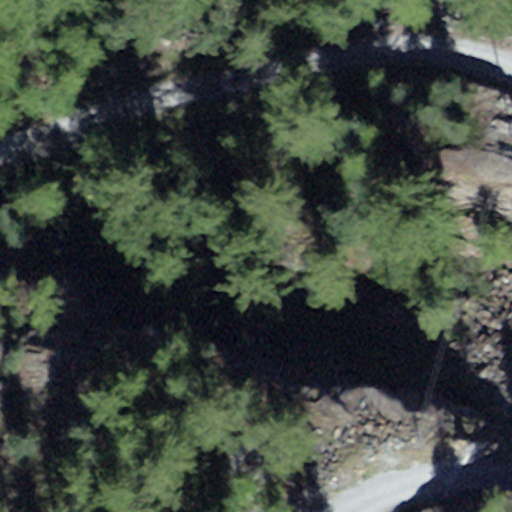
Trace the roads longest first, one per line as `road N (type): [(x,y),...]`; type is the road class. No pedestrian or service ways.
road 1 (track): [(511,73),(391,50),(288,79),(154,90),(39,147),(0,150)]
road 2 (track): [(361,511),(471,469),(511,469)]
